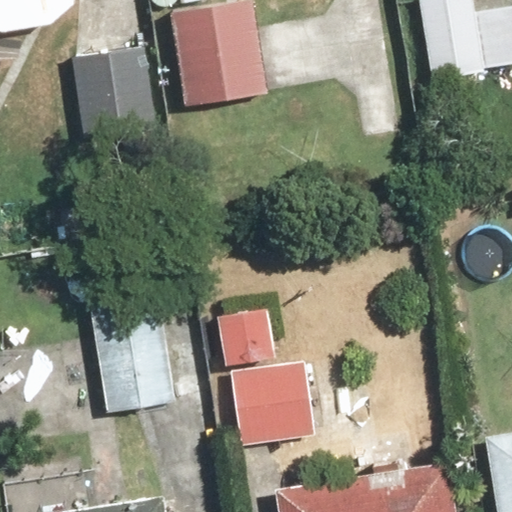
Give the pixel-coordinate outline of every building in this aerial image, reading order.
[(0,0),(0,23),(40,17),(59,0),(0,0)] [(264,0),(239,0),(173,13),(191,108),(282,90),(264,0)] [(511,68),(511,2),(490,7),(488,0),(421,0),(436,82),(511,68)] [(154,40),(76,56),(90,125),(168,110),(154,40)] [(172,283),(96,297),(118,415),(194,401),(172,283)] [(331,431),(318,355),(295,359),(287,317),(230,328),(250,444),(331,431)] [(511,511),(511,423),(473,430),(485,511),(511,511)] [(447,511),(439,456),(264,483),(268,511),(447,511)] [(157,511),(154,490),(6,511),(157,511)]
